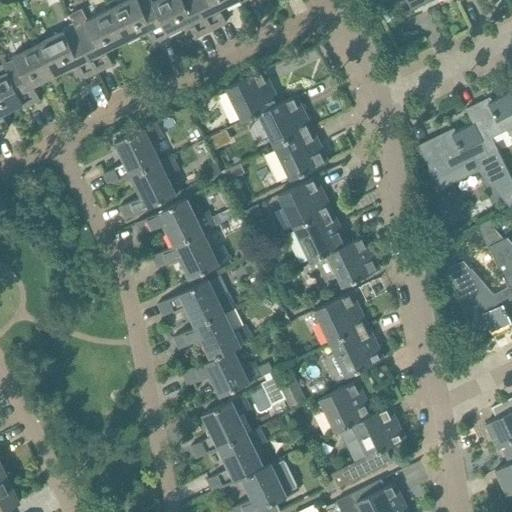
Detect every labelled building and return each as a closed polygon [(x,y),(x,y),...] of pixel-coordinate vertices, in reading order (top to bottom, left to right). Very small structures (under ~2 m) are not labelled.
[(170,36),(169,33),(168,33),(152,1),(153,1),(152,0),(126,0),(111,8),(126,40),(147,30),(154,44),(170,36)] [(211,30),(196,0),(154,0),(153,1),(152,1),(168,33),(169,33),(188,23),(195,37),(211,30)] [(196,0),(211,30),(227,22),(220,8),(235,0),(196,0)] [(407,0),(412,10),(432,0),(407,0)] [(76,29),(97,72),(112,64),(105,50),(126,40),(111,8),(87,19),(82,8),(69,14),(76,28),(76,29)] [(64,30),(38,43),(53,75),(74,65),(81,80),(97,72),(76,29),(65,34),(64,30)] [(23,108),(24,107),(40,100),(33,85),(53,75),(38,43),(12,55),(14,59),(3,64),(6,71),(7,71),(22,104),(21,104),(23,108)] [(0,65),(0,132),(9,128),(2,114),(21,104),(22,104),(7,71),(6,71),(3,64),(0,65)] [(280,102),(264,69),(226,87),(243,121),(259,113),(280,102)] [(466,108),(472,123),(486,153),(497,148),(492,138),(507,130),(511,136),(511,96),(510,92),(489,102),(487,98),(466,108)] [(259,113),(275,146),(312,127),(296,94),(280,102),(259,113)] [(156,122),(115,141),(125,163),(103,173),(109,186),(131,175),(160,161),(160,160),(151,142),(163,137),(156,122)] [(456,131),(420,149),(434,178),(440,190),(479,171),(509,206),(511,204),(511,179),(497,148),(486,153),(472,123),(456,131)] [(291,179),(328,161),(312,127),(275,146),(291,179)] [(141,196),(119,206),(125,219),(176,194),(167,175),(179,170),(172,155),(160,160),(160,161),(131,175),(141,196)] [(207,179),(221,172),(216,161),(202,168),(207,179)] [(240,163),(226,170),(231,179),(232,178),(245,172),(240,163)] [(278,194),(295,228),(332,211),(315,176),(278,194)] [(203,231),(215,226),(207,210),(196,216),(186,198),(136,222),(142,235),(163,224),(174,245),(203,231)] [(241,211),(240,212),(241,213),(244,220),(246,223),(263,214),(258,204),(251,207),(241,211)] [(348,242),(347,242),(332,211),(295,228),(310,261),(315,258),(326,253),(348,242)] [(511,242),(507,237),(502,240),(483,222),(478,225),(503,276),(511,272),(511,242)] [(212,249),(203,231),(174,245),(152,255),(158,268),(180,257),(190,279),(231,259),(224,243),(212,249)] [(348,242),(326,253),(315,258),(326,280),(337,275),(342,286),(380,268),(364,234),(347,242),(348,242)] [(511,272),(503,276),(508,286),(493,293),(471,268),(470,268),(463,260),(448,268),(479,331),(487,327),(490,332),(511,321),(511,323),(511,272)] [(208,279),(166,299),(157,303),(163,316),(185,305),(195,326),(224,312),(236,306),(229,291),(217,297),(208,279)] [(314,309),(330,342),(367,324),(351,291),(314,309)] [(233,330),(224,312),(195,326),(173,336),(179,349),(201,338),(211,359),(211,360),(233,349),(252,340),(245,324),(233,330)] [(338,380),(384,357),(367,324),(330,342),(336,354),(328,358),(326,362),(334,378),(338,380)] [(220,396),(261,376),(254,361),(242,367),(233,349),(211,360),(211,359),(182,373),(188,385),(210,375),(220,396)] [(295,376),(280,383),(290,407),(305,400),(295,376)] [(373,413),(373,412),(357,379),(319,398),(335,431),(352,423),(373,413)] [(193,444),(190,446),(196,457),(196,458),(218,447),(246,433),(238,415),(242,413),(250,409),(243,394),(223,403),(202,414),(212,435),(193,444)] [(495,418),(485,423),(497,448),(501,446),(509,462),(511,460),(511,396),(490,407),(495,418)] [(352,423),(367,455),(332,473),(332,474),(338,487),(391,460),(385,448),(405,438),(389,404),(373,412),(373,413),(352,423)] [(266,442),(259,427),(246,433),(218,447),(228,468),(206,479),(212,491),(241,477),(263,466),(254,448),(266,442)] [(282,457),(263,466),(241,477),(251,498),(230,508),(231,511),(276,511),(280,510),(275,501),(298,490),(282,457)] [(511,460),(509,462),(494,470),(500,482),(506,495),(510,493),(511,496),(511,460)] [(328,492),(338,487),(332,474),(322,479),(328,492)] [(0,479),(0,511),(10,511),(8,506),(18,501),(6,476),(0,479)] [(362,511),(408,511),(394,481),(358,499),(354,492),(336,500),(336,501),(341,511),(362,511)]
